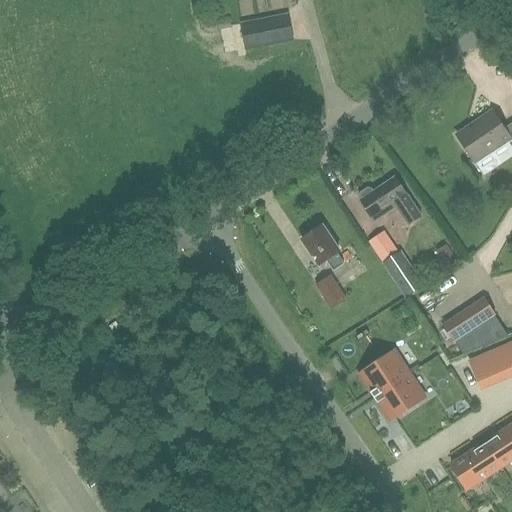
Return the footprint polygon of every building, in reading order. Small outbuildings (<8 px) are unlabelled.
[(240,25),(245,52),(294,43),(289,15),(240,25)] [(474,164),(508,141),(511,147),(511,121),(502,128),(492,113),(456,138),(474,164)] [(359,199),(361,202),(360,203),(372,220),(384,211),(387,216),(397,209),(409,227),(422,218),(395,179),(373,194),(371,191),(367,191),(360,196),(359,199)] [(301,241),(319,267),(326,262),(333,272),(343,265),(337,255),(340,253),(322,227),(301,241)] [(450,245),(461,261),(472,254),(462,238),(450,245)] [(457,260),(446,244),(436,251),(446,267),(457,260)] [(402,251),(383,263),(406,298),(425,285),(402,251)] [(347,302),(331,277),(314,287),(331,312),(347,302)] [(484,296),(441,324),(452,342),(496,314),(484,296)] [(479,382),(511,367),(511,341),(469,360),(479,382)] [(374,399),(410,375),(396,352),(360,376),(374,399)] [(425,398),(410,375),(374,399),(389,421),(425,398)] [(497,437),(485,444),(500,467),(511,458),(511,425),(496,436),(497,437)] [(500,467),(485,444),(475,451),(474,450),(451,465),(466,489),(500,467)]
